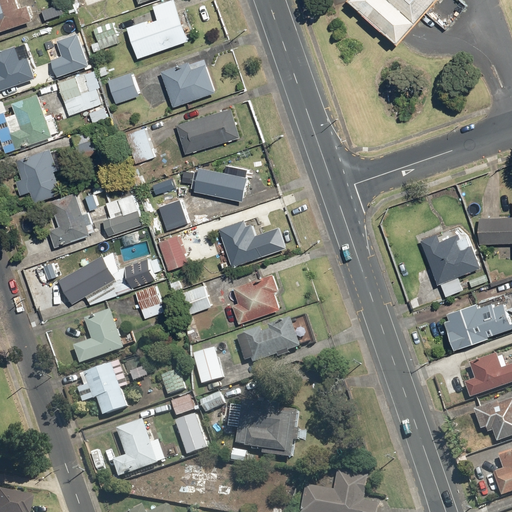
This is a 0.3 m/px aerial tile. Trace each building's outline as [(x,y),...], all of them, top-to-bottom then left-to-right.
[(0,0),(0,34),(32,25),(27,7),(18,9),(15,0),(0,0)] [(107,0),(83,0),(86,8),(108,0),(107,0)] [(439,0),(352,0),(398,44),(439,0)] [(148,22),(128,29),(139,60),(188,44),(175,3),(153,10),(155,15),(147,18),(148,22)] [(64,4),(42,11),(46,23),(68,15),(64,4)] [(121,44),(114,23),(94,30),(98,43),(92,45),(94,52),(121,44)] [(89,67),(80,35),(52,43),(60,75),(89,67)] [(16,50),(0,54),(0,91),(36,80),(30,60),(20,63),(16,50)] [(205,58),(163,73),(176,109),(217,94),(205,58)] [(110,65),(98,68),(102,79),(113,76),(110,65)] [(134,73),(110,81),(118,105),(142,97),(134,73)] [(82,76),(58,84),(70,117),(105,105),(99,89),(89,93),(82,76)] [(16,116),(5,119),(16,151),(53,139),(52,136),(60,134),(55,120),(49,122),(41,97),(13,107),(16,116)] [(107,108),(98,111),(102,124),(112,121),(107,108)] [(231,111),(178,127),(186,155),(239,139),(231,111)] [(98,126),(72,136),(80,158),(107,148),(98,126)] [(148,130),(126,137),(137,167),(159,159),(148,130)] [(66,195),(53,150),(9,162),(19,199),(32,195),(34,204),(66,195)] [(232,174),(199,169),(195,194),(245,203),(249,178),(244,177),(245,171),(232,169),(232,174)] [(90,181),(94,195),(104,192),(100,178),(90,181)] [(77,194),(53,203),(61,227),(51,230),(58,249),(90,238),(87,229),(94,226),(89,214),(85,216),(77,194)] [(134,194),(107,203),(112,218),(103,221),(108,238),(130,232),(137,229),(144,227),(134,194)] [(184,201),(161,208),(168,231),(190,224),(184,201)] [(511,220),(480,218),(478,244),(511,245),(511,220)] [(244,223),(220,230),(228,255),(221,257),(225,271),(287,252),(280,230),(259,237),(256,226),(246,229),(244,223)] [(466,224),(422,240),(438,284),(482,268),(466,224)] [(137,229),(130,232),(132,240),(154,233),(151,225),(144,227),(137,229)] [(179,236),(160,242),(169,271),(188,265),(182,245),(179,236)] [(73,305),(87,297),(92,306),(162,282),(159,274),(156,275),(155,272),(161,270),(157,257),(122,269),(113,254),(105,259),(103,257),(59,283),(73,305)] [(275,276),(236,289),(241,304),(233,306),(239,325),(281,311),(275,293),(280,291),(275,276)] [(183,278),(171,283),(174,293),(186,289),(183,278)] [(459,280),(441,287),(446,298),(464,290),(459,280)] [(205,286),(183,293),(189,316),(212,308),(205,286)] [(155,287),(137,293),(146,320),(164,314),(155,287)] [(451,319),(444,321),(455,351),(489,339),(489,337),(511,328),(511,323),(511,324),(502,299),(479,308),(477,304),(449,314),(451,319)] [(119,337),(111,312),(85,321),(92,342),(74,348),(80,366),(135,347),(130,333),(119,337)] [(260,329),(238,336),(247,362),(253,360),(254,364),(300,348),(290,319),(269,326),(271,331),(262,334),(260,329)] [(158,327),(143,329),(144,340),(159,338),(158,327)] [(216,348),(194,354),(202,385),(225,379),(216,348)] [(142,355),(125,363),(134,383),(151,376),(142,355)] [(511,366),(502,370),(496,355),(469,365),(475,381),(467,384),(473,399),(511,384),(511,366)] [(128,385),(120,361),(81,375),(85,387),(89,386),(92,394),(84,397),(86,404),(96,400),(103,418),(129,408),(121,387),(128,385)] [(182,370),(162,376),(167,395),(188,390),(182,370)] [(221,393),(200,401),(205,414),(226,405),(221,393)] [(192,395),(172,402),(178,417),(197,410),(192,395)] [(511,398),(474,411),(481,431),(486,429),(488,435),(493,433),(497,443),(511,437),(511,398)] [(280,405),(243,401),(238,445),(243,446),(243,450),(293,455),(294,440),(302,441),(304,430),(297,430),(299,413),(279,411),(280,405)] [(189,415),(178,418),(184,439),(196,435),(189,415)] [(158,464),(144,420),(118,428),(127,455),(113,460),(118,477),(158,464)] [(495,474),(502,495),(511,491),(511,449),(498,455),(503,471),(495,474)] [(249,452),(233,451),(232,463),(248,464),(249,452)] [(335,488),(306,482),(299,511),(378,511),(380,505),(363,502),(369,474),(339,468),(335,488)] [(24,511),(27,497),(0,492),(0,511),(24,511)]
